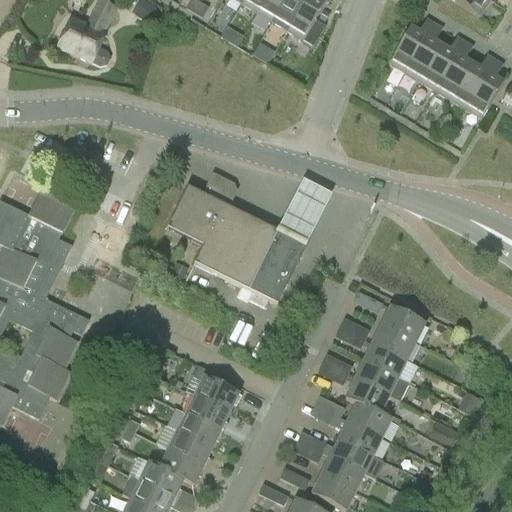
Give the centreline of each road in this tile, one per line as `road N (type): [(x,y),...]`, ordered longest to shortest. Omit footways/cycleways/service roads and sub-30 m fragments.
road 1 (residential): [(307,164),(81,106),(0,108)]
road 2 (residential): [(227,511),(338,294)]
road 3 (residential): [(511,245),(438,206),(307,164)]
road 4 (residential): [(307,164),(367,0)]
